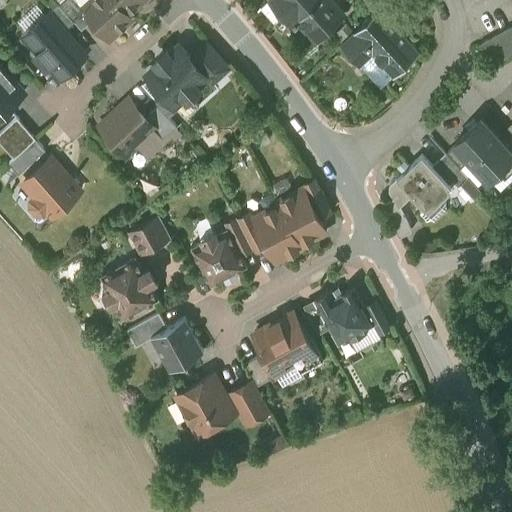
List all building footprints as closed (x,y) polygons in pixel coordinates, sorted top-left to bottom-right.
[(80,2),(78,0),(60,0),(59,2),(68,13),(80,2)] [(90,0),(84,6),(110,36),(132,17),(128,12),(127,13),(115,0),(90,0)] [(115,0),(127,13),(128,12),(141,0),(115,0)] [(330,0),(271,0),(284,13),(289,8),(299,19),(316,38),(343,13),(330,0)] [(59,2),(58,2),(48,11),(50,13),(64,29),(75,20),(68,13),(59,2)] [(380,7),(340,43),(354,58),(355,57),(367,46),(382,62),(394,75),(420,50),(380,7)] [(299,19),(289,8),(284,13),(295,26),(298,24),(296,22),(299,19)] [(64,29),(50,13),(26,34),(40,49),(37,51),(48,64),(50,61),(60,72),(84,51),(64,29)] [(511,26),(511,24),(501,30),(511,50),(511,26)] [(511,51),(511,50),(501,30),(491,36),(502,57),(511,51)] [(502,57),(491,36),(479,43),(491,63),(502,57)] [(207,41),(191,56),(207,74),(206,75),(212,81),(229,66),(207,41)] [(180,44),(148,72),(170,98),(175,94),(174,93),(178,90),(181,91),(184,94),(187,98),(193,98),(200,92),(200,86),(198,83),(206,75),(207,74),(191,56),(180,44)] [(382,62),(367,46),(355,57),(370,74),(382,62)] [(0,60),(0,110),(25,88),(0,60)] [(130,96),(101,122),(127,150),(155,125),(156,125),(146,114),(130,96)] [(175,122),(158,103),(146,114),(156,125),(155,125),(163,133),(175,122)] [(36,134),(17,113),(0,128),(0,136),(15,153),(9,158),(10,158),(36,134)] [(511,152),(511,148),(481,116),(455,140),(456,141),(470,156),(471,157),(488,175),(511,152)] [(36,134),(10,158),(19,169),(46,145),(36,134)] [(470,156),(456,141),(446,150),(461,165),(470,156)] [(461,165),(446,150),(433,163),(450,181),(454,177),(459,183),(469,173),(461,165)] [(52,152),(24,178),(36,192),(32,195),(32,202),(38,208),(44,209),(48,205),(53,210),(58,205),(64,206),(70,201),(70,194),(81,184),(52,152)] [(433,163),(422,152),(410,163),(405,157),(397,164),(403,170),(397,175),(413,191),(425,205),(426,205),(441,192),(438,188),(447,179),(450,183),(451,182),(450,181),(433,163)] [(413,191),(397,175),(390,182),(390,188),(394,195),(399,205),(400,204),(413,191)] [(322,187),(321,188),(315,177),(303,183),(304,185),(305,184),(320,214),(333,208),(322,187)] [(304,185),(279,198),(302,243),(303,243),(301,240),(317,232),(314,227),(324,221),(320,214),(305,184),(304,185)] [(254,214),(253,215),(267,241),(273,252),(283,246),(286,252),(302,243),(279,198),(273,187),(272,187),(279,201),(254,214)] [(441,192),(426,205),(425,205),(421,209),(428,217),(435,217),(446,206),(447,199),(441,192)] [(399,205),(394,195),(382,201),(400,233),(412,226),(400,204),(399,205)] [(267,241),(253,215),(254,214),(252,209),(238,216),(253,244),(255,247),(267,241)] [(159,211),(129,228),(141,251),(172,234),(159,211)] [(238,216),(237,214),(226,220),(228,225),(228,224),(242,250),(253,244),(238,216)] [(228,225),(192,243),(211,281),(248,262),(242,250),(228,224),(228,225)] [(136,252),(101,271),(109,285),(103,288),(111,303),(117,300),(124,313),(159,294),(136,252)] [(355,283),(333,295),(329,288),(315,295),(339,339),(349,333),(351,338),(367,329),(365,325),(374,320),(375,319),(366,302),(355,283)] [(392,322),(377,295),(366,302),(375,319),(374,320),(379,329),(392,322)] [(294,307),(254,329),(277,370),(317,348),(294,307)] [(159,308),(128,325),(137,341),(152,333),(152,332),(168,323),(159,308)] [(168,323),(152,332),(152,333),(170,366),(204,347),(186,313),(168,323)] [(277,370),(276,370),(283,382),(323,359),(317,348),(277,370)] [(260,351),(247,358),(259,380),(272,373),(260,351)] [(214,369),(177,390),(199,428),(236,408),(214,369)] [(251,376),(232,387),(250,418),(269,407),(251,376)]
